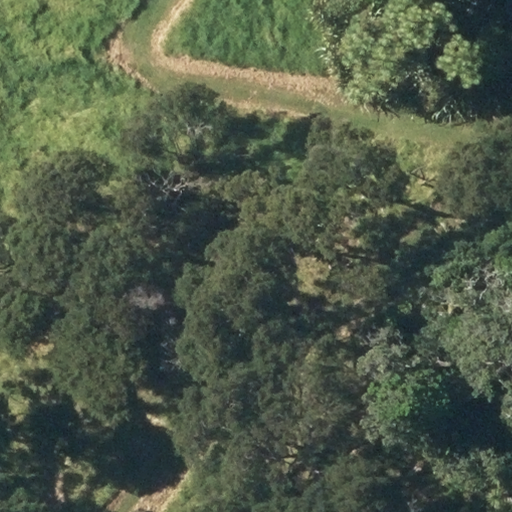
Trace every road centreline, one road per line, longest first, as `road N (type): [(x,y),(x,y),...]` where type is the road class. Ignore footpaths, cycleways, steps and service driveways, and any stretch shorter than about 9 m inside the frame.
road 1 (track): [(262,0),(233,34),(151,71),(0,76)]
road 2 (track): [(0,390),(62,396),(90,417),(107,465),(87,511)]
